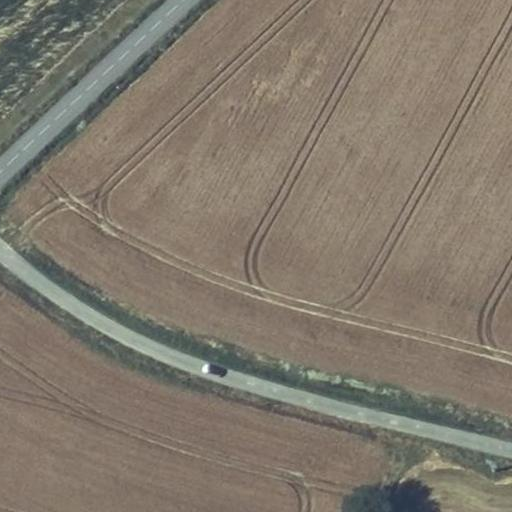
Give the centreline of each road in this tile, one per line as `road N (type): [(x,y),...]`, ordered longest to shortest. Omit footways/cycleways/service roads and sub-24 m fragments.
road 1 (unclassified): [(0,252),(89,316),(216,373),(511,450)]
road 2 (tertiary): [(0,180),(184,0)]
